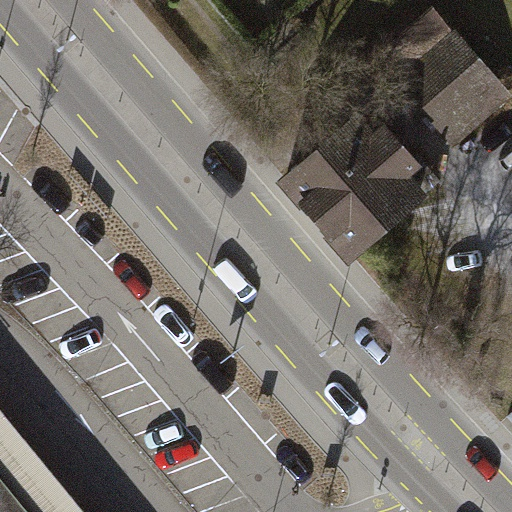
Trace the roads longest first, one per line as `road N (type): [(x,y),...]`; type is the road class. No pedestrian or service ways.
road 1 (secondary): [(0,0),(450,511)]
road 2 (secondary): [(511,503),(64,0)]
